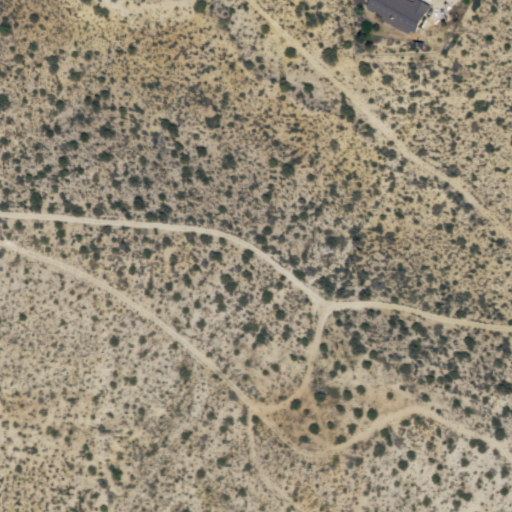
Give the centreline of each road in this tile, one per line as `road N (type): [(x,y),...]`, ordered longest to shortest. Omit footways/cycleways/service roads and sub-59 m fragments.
road 1 (residential): [(0,242),(111,293),(161,326),(303,456),(324,459),(417,411),(484,440),(511,466)]
road 2 (residential): [(0,214),(198,230),(257,252),(314,299),(511,328)]
road 3 (residential): [(247,0),(511,242)]
road 4 (residential): [(511,97),(361,104)]
road 5 (residential): [(331,302),(298,385),(279,404),(252,407)]
